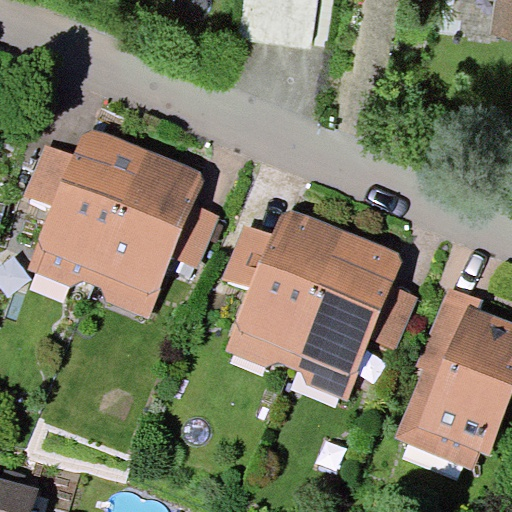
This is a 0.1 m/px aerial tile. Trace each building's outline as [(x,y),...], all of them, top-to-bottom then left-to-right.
[(40,251),(95,274),(137,172),(82,149),(74,169),(46,158),(26,207),(54,218),(40,251)] [(105,278),(151,297),(193,195),(137,172),(95,274),(90,287),(100,292),(105,278)] [(239,333),(295,356),(336,254),(281,231),(273,249),(246,238),(225,289),(253,301),(239,333)] [(350,379),(364,346),(392,276),(336,254),(295,356),(289,370),(299,374),(305,360),(350,379)] [(511,347),(471,330),(479,312),(450,301),(419,375),(433,381),(414,426),(480,454),(511,375),(511,347)] [(0,511),(26,511),(29,505),(0,497),(0,511)]
